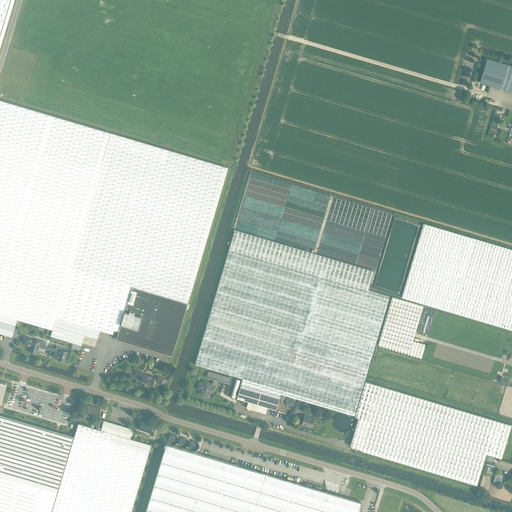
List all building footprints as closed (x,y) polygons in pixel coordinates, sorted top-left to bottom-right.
[(0,0),(0,45),(13,0),(0,0)] [(511,66),(487,59),(480,83),(511,91),(511,66)] [(0,99),(0,313),(17,319),(52,329),(111,132),(0,99)] [(111,132),(102,163),(52,329),(51,335),(72,342),(71,348),(79,350),(81,344),(84,334),(97,338),(100,330),(113,334),(113,331),(118,332),(132,286),(188,303),(228,167),(111,132)] [(511,329),(511,249),(424,223),(402,297),(511,329)] [(229,248),(195,364),(242,378),(240,386),(279,397),(284,399),(285,395),(355,415),(356,412),(355,411),(389,296),(368,289),(373,271),(235,230),(229,248)] [(188,303),(132,286),(118,332),(117,336),(118,336),(173,352),(172,352),(173,353),(188,303)] [(378,345),(421,358),(425,344),(413,341),(414,337),(423,306),(392,297),(378,345)] [(0,313),(0,332),(12,336),(17,319),(0,313)] [(24,337),(23,343),(26,344),(26,343),(31,344),(29,351),(36,353),(38,347),(47,349),(47,347),(45,346),(47,342),(36,339),(36,340),(29,338),(24,337)] [(47,347),(47,349),(53,351),(52,357),(60,359),(59,360),(64,361),(66,352),(60,350),(61,349),(56,347),(55,349),(47,347)] [(153,385),(154,380),(156,381),(156,382),(162,383),(163,378),(158,376),(157,379),(155,378),(155,377),(144,374),(144,373),(134,370),(133,375),(143,377),(142,381),(146,382),(145,383),(153,385)] [(208,371),(206,378),(229,384),(231,378),(208,371)] [(213,392),(215,387),(211,386),(212,384),(203,381),(202,383),(199,382),(197,388),(201,389),(199,394),(203,395),(203,396),(204,396),(204,395),(208,396),(209,391),(213,392)] [(359,417),(350,446),(361,450),(477,485),(486,453),(501,458),(511,425),(365,381),(356,412),(355,415),(355,416),(359,417)] [(240,386),(236,398),(248,402),(246,408),(266,413),(267,407),(276,410),(279,397),(240,386)] [(99,412),(100,408),(88,405),(85,414),(96,417),(98,412),(99,412)] [(0,511),(52,511),(74,437),(0,414),(0,511)] [(302,424),(312,427),(315,418),(304,415),(302,424)] [(103,420),(100,430),(130,438),(132,429),(103,420)] [(145,432),(150,433),(152,424),(141,420),(140,423),(139,425),(140,425),(139,430),(145,432)] [(74,437),(52,511),(130,511),(151,444),(130,438),(100,430),(78,423),(74,437)] [(357,511),(358,511),(359,511),(361,507),(359,506),(360,503),(166,445),(146,511),(357,511)]
